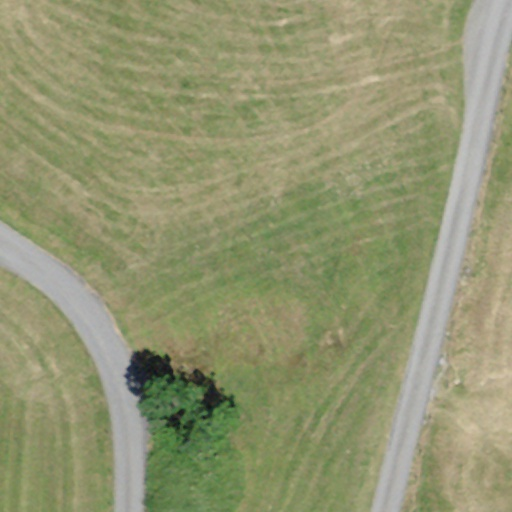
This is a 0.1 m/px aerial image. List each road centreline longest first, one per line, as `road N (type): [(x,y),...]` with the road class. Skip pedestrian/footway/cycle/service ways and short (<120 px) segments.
road 1 (residential): [(380,511),(511,0)]
road 2 (residential): [(0,241),(81,302),(104,342),(129,448),(127,511)]
